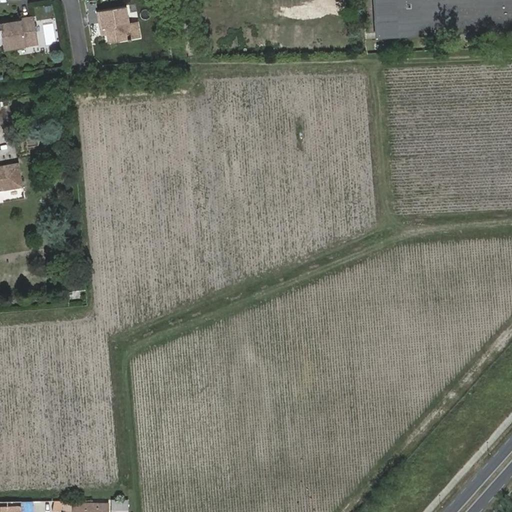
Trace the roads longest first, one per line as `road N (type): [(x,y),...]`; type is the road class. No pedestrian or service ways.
road 1 (track): [(511,221),(410,231),(133,347),(124,374),(135,511)]
road 2 (track): [(208,63),(511,55)]
road 3 (track): [(344,511),(511,328)]
road 4 (track): [(372,61),(386,208),(405,233)]
